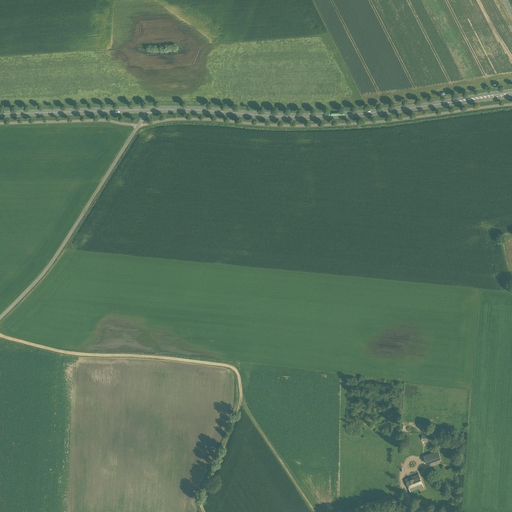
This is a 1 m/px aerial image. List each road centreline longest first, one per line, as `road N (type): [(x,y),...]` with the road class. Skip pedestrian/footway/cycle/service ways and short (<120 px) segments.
road 1 (track): [(0,335),(60,352),(235,369),(241,401),(200,493),(204,511)]
road 2 (secondary): [(146,110),(350,114),(511,94)]
road 3 (unclassified): [(0,317),(44,273),(146,110)]
road 4 (secondary): [(0,115),(146,110)]
road 5 (track): [(241,401),(314,511)]
